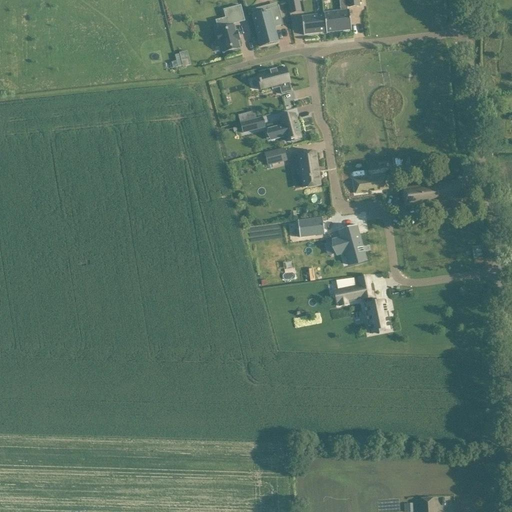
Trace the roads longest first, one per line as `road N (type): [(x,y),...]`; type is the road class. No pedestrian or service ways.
road 1 (residential): [(503,271),(395,276),(384,209),(339,208),(309,51)]
road 2 (unclassified): [(503,271),(470,100),(470,33)]
road 3 (unclassified): [(511,468),(503,271)]
road 4 (residential): [(470,33),(309,51)]
